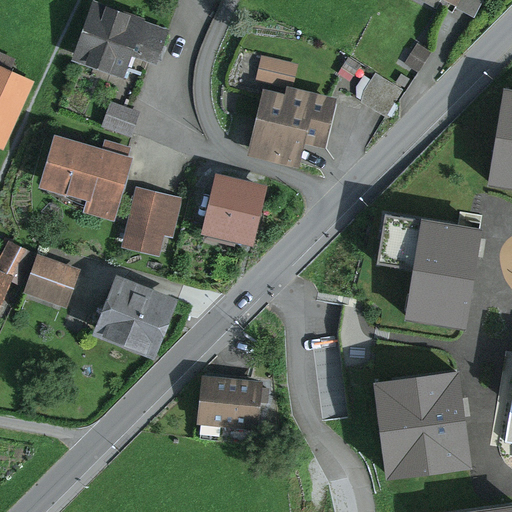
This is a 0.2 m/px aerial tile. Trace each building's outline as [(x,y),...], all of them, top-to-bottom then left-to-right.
[(147,79),(169,22),(111,0),(97,0),(77,51),(147,79)] [(419,72),(432,51),(419,42),(405,63),(419,72)] [(38,73),(0,58),(0,135),(12,141),(38,73)] [(271,68),(247,137),(318,162),(342,93),(271,68)] [(387,118),(402,91),(374,75),(359,102),(387,118)] [(511,93),(504,92),(488,190),(511,194),(511,93)] [(127,157),(48,134),(35,178),(88,193),(85,203),(112,211),(127,157)] [(263,186),(213,174),(201,224),(251,236),(263,186)] [(140,184),(125,243),(160,251),(167,225),(175,227),(182,195),(140,184)] [(466,333),(474,283),(482,233),(384,218),(376,267),(413,273),(405,324),(466,333)] [(71,313),(90,265),(18,237),(9,259),(0,255),(0,318),(11,290),(71,313)] [(154,362),(178,301),(116,277),(92,337),(154,362)] [(459,375),(373,386),(386,485),(472,474),(459,375)] [(201,376),(199,418),(260,422),(263,381),(201,376)]
